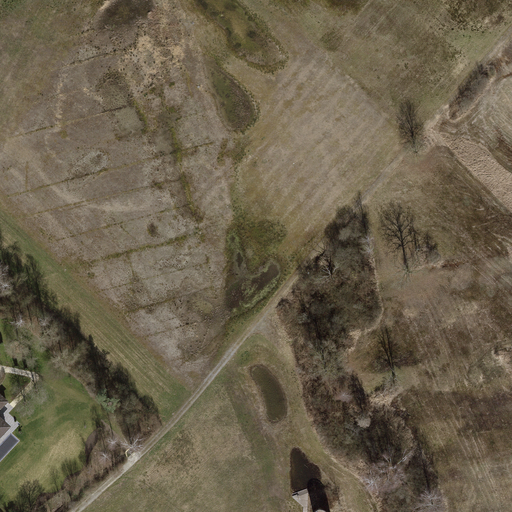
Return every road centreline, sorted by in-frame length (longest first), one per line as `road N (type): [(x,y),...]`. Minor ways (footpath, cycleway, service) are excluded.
road 1 (track): [(76,511),(171,424),(511,30)]
road 2 (track): [(137,457),(96,409),(42,378),(0,368)]
